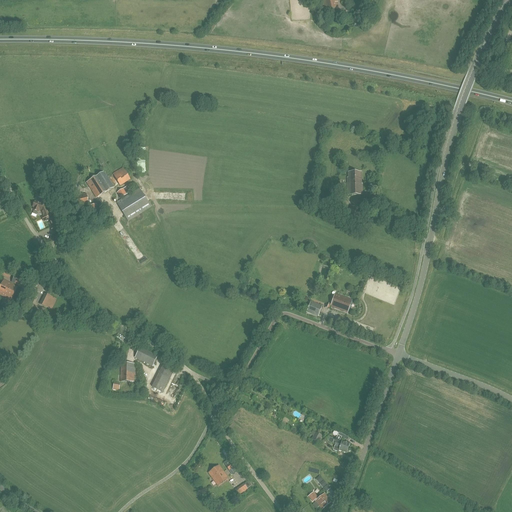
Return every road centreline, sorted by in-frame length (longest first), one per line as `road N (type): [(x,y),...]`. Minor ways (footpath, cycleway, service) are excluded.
road 1 (trunk): [(0,39),(245,52),(511,101)]
road 2 (tertiary): [(398,354),(457,113),(511,0)]
road 3 (unclassified): [(398,354),(281,314),(234,388),(194,376)]
road 4 (unclassified): [(52,257),(105,317),(194,376)]
road 5 (tertiary): [(343,511),(398,354)]
road 6 (unclassified): [(511,400),(398,354)]
road 7 (unclassified): [(282,511),(214,413)]
